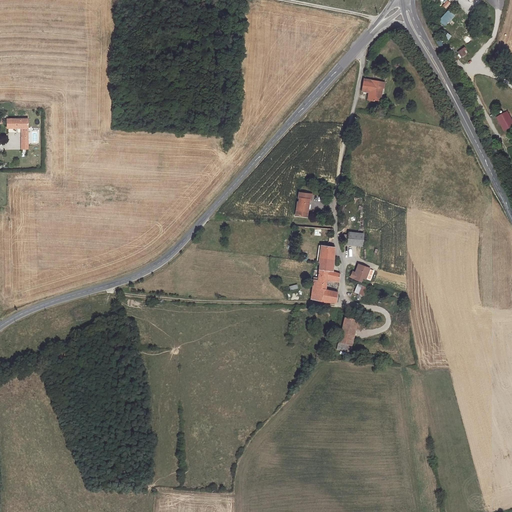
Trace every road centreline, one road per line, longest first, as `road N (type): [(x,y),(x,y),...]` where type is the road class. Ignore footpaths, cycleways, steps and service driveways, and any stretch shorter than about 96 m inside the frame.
road 1 (tertiary): [(357,47),(159,264),(0,326)]
road 2 (residential): [(357,47),(362,61),(335,204),(338,306)]
road 3 (tertiary): [(511,216),(408,3)]
road 4 (track): [(107,284),(119,293),(194,301),(338,306)]
